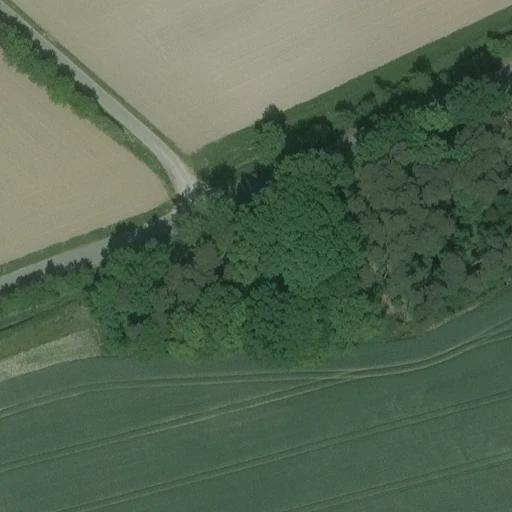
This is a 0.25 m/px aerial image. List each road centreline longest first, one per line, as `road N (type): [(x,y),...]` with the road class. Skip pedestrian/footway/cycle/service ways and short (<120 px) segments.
road 1 (unclassified): [(511,74),(224,208)]
road 2 (unclassified): [(224,208),(0,11)]
road 3 (unclassified): [(224,208),(0,293)]
